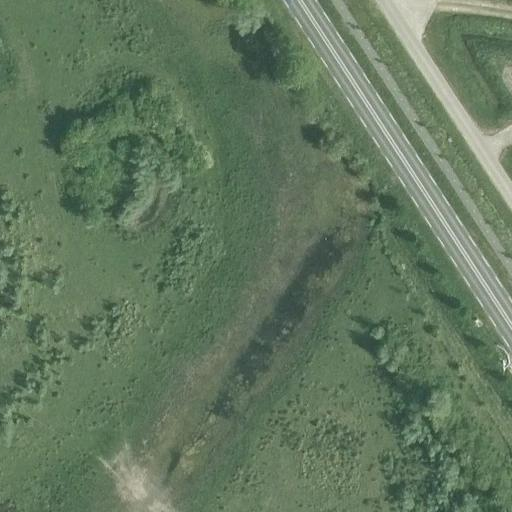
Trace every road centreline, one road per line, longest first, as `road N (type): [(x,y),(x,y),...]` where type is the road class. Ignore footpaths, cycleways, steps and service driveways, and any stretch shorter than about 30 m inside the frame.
road 1 (primary): [(511,328),(298,0)]
road 2 (unclassified): [(511,198),(383,0)]
